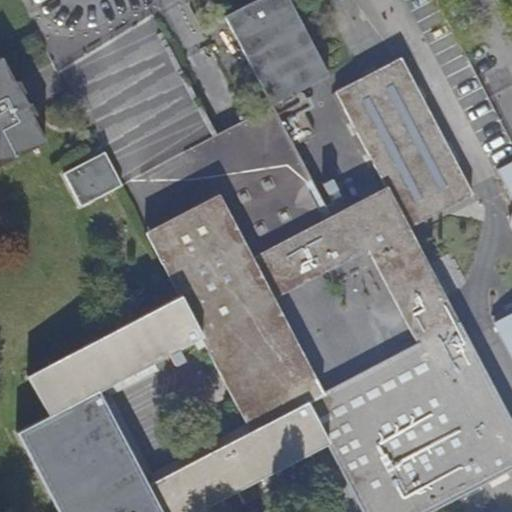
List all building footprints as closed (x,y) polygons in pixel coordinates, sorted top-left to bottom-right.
[(253,0),(223,16),(268,106),(248,117),(119,186),(176,296),(24,377),(45,416),(14,433),(55,511),(193,511),(325,443),(360,511),(424,511),(511,466),(511,430),(406,227),(470,194),(399,58),(334,92),(384,188),(329,216),(293,146),(313,135),(291,94),(326,75),(286,0),(253,0)] [(0,164),(41,143),(28,117),(32,115),(14,81),(11,84),(0,64),(0,164)] [(77,207),(119,186),(102,153),(60,175),(77,207)] [(511,162),(500,168),(511,192),(511,162)] [(511,375),(511,317),(488,330),(511,375)]
